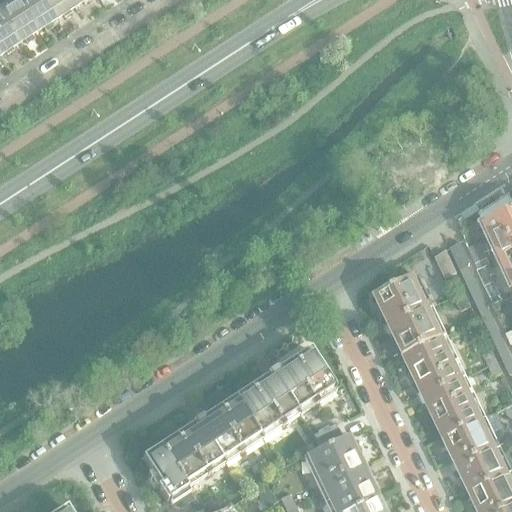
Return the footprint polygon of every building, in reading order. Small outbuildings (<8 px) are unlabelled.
[(37,33),(16,0),(0,10),(0,17),(18,45),(24,42),(25,44),(33,39),(31,37),(37,33)] [(56,21),(47,7),(42,0),(15,0),(16,0),(37,33),(43,29),(45,32),(52,27),(50,24),(56,21)] [(76,8),(70,0),(42,0),(47,7),(56,21),(62,17),(64,19),(71,14),(70,12),(76,8)] [(18,45),(0,17),(0,57),(5,54),(6,56),(14,52),(12,49),(18,45)] [(511,215),(490,226),(499,246),(495,248),(508,275),(511,273),(511,274),(511,280),(511,281),(511,284),(511,215)] [(484,255),(494,250),(491,243),(479,248),(478,246),(469,251),(473,260),(484,255)] [(470,264),(460,245),(451,251),(450,251),(460,273),(468,269),(470,264)] [(446,254),(435,260),(446,281),(455,276),(457,275),(446,253),(446,254)] [(489,265),(484,255),(473,260),(478,270),(489,265)] [(471,274),(468,269),(460,273),(463,278),(471,274)] [(474,280),(471,274),(463,278),(466,284),(474,280)] [(455,276),(446,281),(448,286),(458,282),(455,276)] [(431,305),(419,279),(412,282),(411,280),(401,284),(402,287),(375,300),(403,359),(442,340),(430,314),(434,312),(433,309),(436,308),(434,304),(431,305)] [(476,286),(474,280),(466,284),(468,290),(476,286)] [(458,282),(448,286),(451,292),(460,287),(458,282)] [(479,292),(476,286),(468,290),(471,296),(479,292)] [(460,287),(451,292),(454,297),(463,293),(460,287)] [(482,298),(479,292),(471,296),(474,302),(482,298)] [(463,293),(454,297),(454,298),(456,303),(465,298),(463,293)] [(465,298),(456,303),(459,308),(468,303),(465,298)] [(485,304),(482,298),(474,302),(477,307),(485,304)] [(468,303),(459,308),(461,313),(469,309),(470,308),(468,303)] [(487,309),(485,304),(477,307),(479,313),(487,309)] [(490,315),(487,309),(479,313),(482,319),(490,315)] [(493,321),(490,315),(482,319),(485,325),(493,321)] [(496,327),(493,321),(485,325),(488,331),(496,327)] [(498,333),(496,327),(488,331),(490,337),(498,333)] [(501,339),(498,333),(490,337),(493,342),(501,339)] [(504,344),(501,339),(493,342),(496,348),(504,344)] [(468,394),(456,369),(460,367),(458,363),(454,365),(442,340),(403,359),(442,441),(482,422),(470,398),(474,395),(472,392),(468,394)] [(507,350),(504,344),(496,348),(499,354),(507,350)] [(509,356),(507,350),(499,354),(501,360),(509,356)] [(334,390),(309,352),(277,372),(276,371),(264,379),(265,380),(233,401),(259,439),(278,427),(280,429),(284,427),(282,424),(311,405),(313,408),(317,405),(315,402),(334,390)] [(490,353),(483,357),(485,362),(494,358),(492,353),(490,353)] [(511,361),(509,356),(501,360),(504,366),(511,361)] [(494,358),(485,362),(488,368),(497,364),(494,358)] [(497,364),(488,368),(490,373),(499,369),(497,364)] [(499,369),(490,373),(493,379),(500,375),(502,374),(499,369)] [(259,439),(233,401),(203,421),(202,419),(190,427),(191,429),(160,449),(185,487),(204,475),(206,478),(210,475),(208,472),(237,453),(239,456),(243,454),(241,451),(259,439)] [(493,446),(482,422),(442,441),(468,494),(507,476),(496,453),(500,451),(497,444),(493,446)] [(318,451),(340,441),(336,431),(322,438),(314,441),(318,451)] [(370,484),(355,452),(356,451),(352,441),(350,442),(348,438),(341,442),(340,441),(318,451),(302,459),(304,463),(307,461),(331,511),(349,511),(377,499),(375,494),(377,494),(372,484),(370,484)] [(185,487),(160,449),(142,461),(152,476),(147,479),(155,492),(157,491),(166,505),(187,491),(185,487)] [(511,511),(511,485),(507,476),(468,494),(476,511),(511,511)] [(295,507),(289,496),(280,501),(286,511),(295,507)] [(385,511),(381,503),(379,504),(377,499),(349,511),(385,511)]
